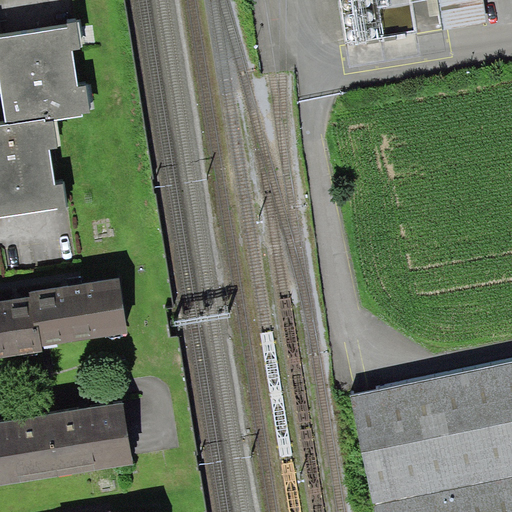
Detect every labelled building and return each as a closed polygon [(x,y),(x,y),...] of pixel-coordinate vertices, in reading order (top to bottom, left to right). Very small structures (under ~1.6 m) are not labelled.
[(353,6),(353,1),(352,0),(341,0),(341,4),(344,8),(349,9),(353,6)] [(438,0),(444,30),(487,22),(483,0),(438,0)] [(372,20),(373,15),(370,11),(365,11),(361,13),(360,18),(363,22),(368,23),(372,20)] [(354,22),(354,17),(352,13),(347,12),(343,15),(342,20),(345,24),(350,25),(354,22)] [(0,83),(1,89),(7,125),(45,120),(45,123),(54,121),(83,117),(82,113),(90,112),(86,86),(77,87),(72,50),(83,49),(79,22),(67,24),(68,28),(0,37),(0,83)] [(376,36),(376,31),(374,27),(369,26),(365,29),(364,34),(367,38),(372,39),(376,36)] [(356,38),(357,33),(354,29),(349,29),(345,31),(344,36),(347,40),(352,41),(356,38)] [(0,217),(58,210),(59,213),(67,212),(63,184),(55,185),(50,149),(58,148),(54,121),(45,123),(45,120),(7,125),(0,125),(0,217)] [(75,285),(29,291),(30,297),(34,328),(39,327),(42,345),(128,333),(120,278),(75,285)] [(34,328),(30,297),(0,301),(0,357),(43,352),(42,345),(39,327),(34,328)] [(511,511),(511,362),(350,395),(375,511),(511,511)] [(84,409),(48,415),(58,476),(133,464),(123,403),(84,409)] [(0,485),(58,476),(48,415),(9,421),(0,422),(0,485)]
